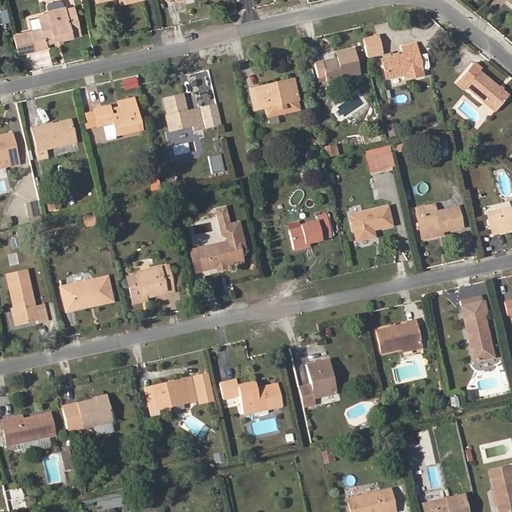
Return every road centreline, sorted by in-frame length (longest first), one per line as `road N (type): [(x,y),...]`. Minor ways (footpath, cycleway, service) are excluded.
road 1 (residential): [(0,368),(511,259)]
road 2 (residential): [(370,0),(0,87)]
